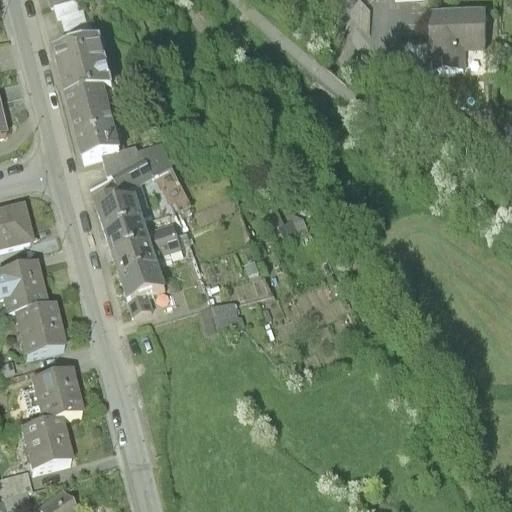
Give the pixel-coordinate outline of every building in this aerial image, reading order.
[(43,0),(46,10),(86,1),(86,0),(43,0)] [(68,7),(70,39),(92,38),(90,5),(68,7)] [(484,14),(429,13),(428,66),(461,67),(462,49),(483,50),(484,14)] [(101,49),(55,61),(67,106),(104,98),(112,96),(111,90),(114,89),(117,86),(114,77),(110,75),(107,76),(101,49)] [(67,106),(76,144),(113,135),(104,98),(67,106)] [(119,158),(113,135),(76,144),(83,168),(119,158)] [(22,205),(0,210),(0,253),(32,246),(22,205)] [(100,223),(109,247),(146,234),(137,210),(100,223)] [(109,247),(117,272),(154,258),(146,234),(109,247)] [(117,272),(126,296),(163,282),(154,258),(117,272)] [(0,309),(2,319),(11,316),(45,308),(33,262),(0,270),(0,309)] [(171,307),(163,282),(126,296),(134,320),(171,307)] [(53,306),(45,308),(11,316),(22,357),(64,346),(53,306)] [(233,306),(200,315),(207,340),(244,330),(241,319),(237,320),(233,306)] [(27,380),(38,423),(59,417),(80,412),(69,370),(27,380)] [(70,461),(59,417),(38,423),(18,428),(28,472),(70,461)] [(0,484),(0,492),(3,503),(36,492),(31,475),(0,484)] [(75,511),(62,493),(36,511),(75,511)]
